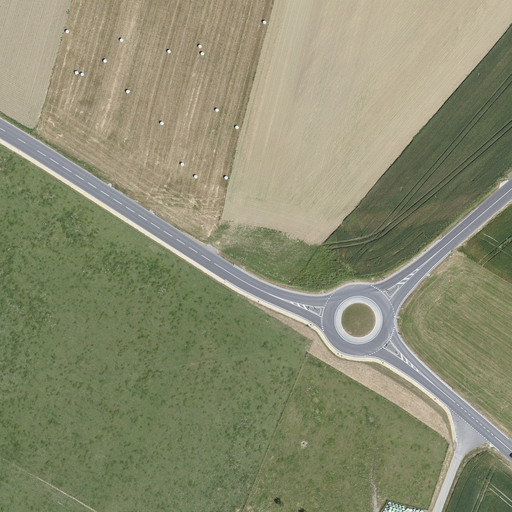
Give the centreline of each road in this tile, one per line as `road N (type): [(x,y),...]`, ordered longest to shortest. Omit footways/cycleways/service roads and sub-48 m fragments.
road 1 (tertiary): [(328,313),(260,290),(0,126)]
road 2 (tertiary): [(511,189),(381,300)]
road 3 (tertiary): [(382,339),(511,451)]
